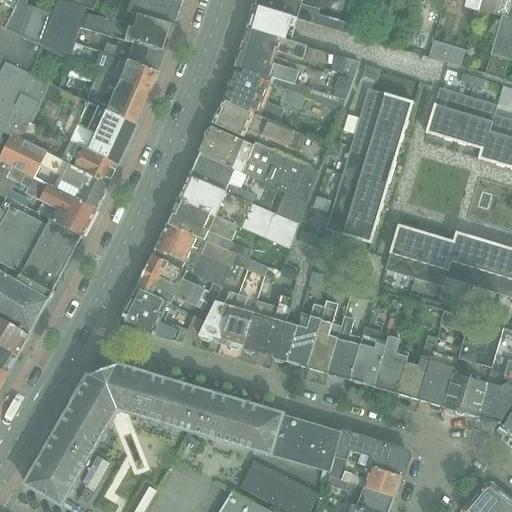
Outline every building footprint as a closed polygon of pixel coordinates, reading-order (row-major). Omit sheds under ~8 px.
[(0,0),(0,27),(41,47),(54,15),(27,6),(28,3),(17,0),(0,0)] [(59,0),(58,3),(93,12),(97,0),(59,0)] [(159,0),(132,0),(131,2),(123,0),(121,0),(116,18),(130,21),(131,16),(173,28),(181,7),(159,0)] [(298,3),(289,0),(257,0),(255,7),(294,17),(294,18),(297,19),(313,24),(316,16),(317,16),(319,11),(298,5),(298,3)] [(481,0),(464,0),(466,1),(464,8),(478,12),(478,10),(481,0)] [(511,0),(481,0),(478,10),(502,17),(511,19),(511,17),(511,0)] [(54,15),(41,47),(40,49),(69,60),(75,44),(80,28),(84,29),(119,40),(164,55),(173,28),(131,16),(130,21),(116,18),(93,12),(58,3),(54,15)] [(255,7),(253,14),(251,20),(248,29),(286,39),(288,31),(290,26),(295,27),(297,19),(294,18),(294,17),(255,7)] [(316,16),(313,24),(348,34),(350,26),(317,16),(316,16)] [(511,17),(511,19),(502,17),(486,74),(502,79),(508,60),(511,61),(511,17)] [(41,47),(0,27),(0,74),(4,66),(29,77),(40,49),(41,47)] [(286,39),(248,29),(235,72),(306,98),(340,114),(360,64),(306,47),(306,46),(286,39)] [(408,42),(398,39),(395,48),(405,51),(408,42)] [(164,55),(119,40),(117,47),(106,43),(103,53),(157,75),(158,72),(164,55)] [(95,70),(98,71),(106,74),(150,95),(151,93),(157,75),(103,53),(101,52),(95,70)] [(4,66),(0,74),(0,138),(3,133),(10,136),(12,131),(17,129),(25,133),(41,99),(48,86),(29,77),(4,66)] [(362,77),(369,80),(373,68),(365,66),(362,77)] [(381,70),(373,68),(369,80),(377,82),(381,70)] [(106,114),(135,128),(141,115),(148,101),(149,98),(150,95),(106,74),(98,71),(91,90),(93,91),(104,97),(106,92),(114,96),(111,101),(106,114)] [(306,98),(235,72),(223,102),(256,116),(274,124),(280,110),(262,102),(265,96),(300,111),(306,98)] [(461,82),(472,86),(474,78),(463,75),(461,82)] [(474,78),(472,86),(484,89),(486,81),(474,78)] [(511,106),(435,83),(415,150),(504,177),(507,168),(511,152),(511,106)] [(56,90),(48,86),(41,99),(55,105),(61,93),(56,90)] [(405,130),(407,121),(412,105),(413,105),(413,103),(411,102),(411,103),(368,90),(360,119),(405,132),(405,131),(404,131),(405,130)] [(256,116),(223,102),(219,111),(219,110),(213,124),(214,124),(213,125),(244,138),(248,132),(286,148),(287,147),(300,153),(306,138),(274,124),(256,116)] [(88,106),(82,117),(70,144),(117,168),(135,128),(106,114),(88,106)] [(351,147),(396,160),(397,159),(396,159),(401,143),(403,135),(404,133),(405,132),(360,119),(351,147)] [(212,128),(200,156),(247,177),(307,203),(320,172),(255,144),(253,147),(230,136),(212,128)] [(47,154),(10,136),(0,155),(0,161),(34,180),(39,170),(47,154)] [(117,168),(70,144),(62,160),(78,169),(77,171),(108,187),(117,168)] [(388,186),(388,185),(395,163),(396,161),(396,160),(351,147),(343,174),(388,187),(388,186)] [(511,152),(507,168),(504,177),(475,277),(472,287),(469,298),(478,300),(487,303),(496,306),(506,309),(511,310),(511,152)] [(62,160),(47,154),(39,170),(34,180),(56,190),(96,211),(108,187),(77,171),(78,169),(62,160)] [(247,177),(200,156),(189,178),(264,210),(267,202),(240,190),(247,177)] [(52,223),(82,238),(96,211),(56,190),(34,180),(0,161),(0,197),(6,201),(8,197),(53,222),(52,223)] [(380,212),(383,204),(387,188),(388,189),(388,187),(343,174),(335,202),(380,215),(380,214),(380,212)] [(300,225),(264,210),(189,178),(178,202),(238,227),(290,250),(300,225)] [(1,211),(0,210),(0,263),(1,264),(53,293),(82,238),(52,223),(53,222),(8,197),(6,201),(1,211)] [(238,255),(249,260),(253,251),(240,248),(231,244),(238,227),(178,202),(168,224),(228,250),(238,255)] [(380,215),(335,202),(326,231),(369,243),(369,244),(371,245),(372,242),(371,242),(376,226),(379,218),(379,216),(380,215)] [(188,272),(222,286),(233,264),(238,255),(228,250),(168,224),(156,250),(157,250),(153,257),(188,271),(188,272)] [(385,271),(414,279),(428,234),(427,234),(427,235),(425,234),(417,231),(401,227),(401,226),(399,225),(398,228),(385,271)] [(299,244),(305,246),(308,234),(302,232),(299,244)] [(446,279),(472,287),(475,277),(486,242),(485,242),(485,241),(485,242),(483,241),(475,239),(458,234),(458,233),(456,233),(456,235),(454,243),(455,243),(445,278),(446,279)] [(305,246),(311,247),(315,236),(308,234),(305,246)] [(443,288),(446,279),(445,278),(455,243),(454,243),(439,238),(430,236),(429,235),(428,234),(414,279),(443,288)] [(321,238),(315,236),(311,247),(317,249),(321,238)] [(317,249),(324,251),(327,240),(324,239),(321,238),(317,249)] [(327,240),(324,251),(330,253),(333,241),(327,240)] [(249,260),(238,255),(233,264),(248,271),(252,262),(249,260)] [(153,256),(144,273),(212,305),(214,302),(216,302),(222,289),(221,288),(222,286),(188,272),(188,271),(153,257),(153,256)] [(267,268),(252,262),(248,271),(264,278),(267,268)] [(0,316),(30,334),(49,300),(49,301),(53,294),(53,293),(1,264),(0,265),(0,316)] [(212,305),(144,273),(136,289),(166,302),(171,304),(174,297),(203,311),(199,318),(204,320),(212,305)] [(353,285),(333,280),(330,291),(349,297),(353,285)] [(376,292),(353,285),(349,297),(372,304),(376,292)] [(123,326),(179,343),(180,343),(181,343),(182,343),(183,342),(184,341),(185,338),(196,341),(199,336),(198,336),(204,320),(199,318),(195,316),(188,330),(176,324),(174,329),(158,322),(166,302),(136,289),(131,301),(128,303),(126,308),(126,312),(121,321),(123,326)] [(238,294),(230,291),(226,306),(216,302),(214,302),(212,305),(204,320),(198,336),(199,336),(202,337),(203,340),(208,342),(211,340),(213,341),(215,340),(221,342),(233,305),(238,294)] [(248,297),(238,294),(233,305),(221,342),(227,344),(228,345),(230,346),(232,349),(237,350),(240,349),(242,350),(253,314),(243,311),(248,297)] [(272,358),(286,362),(290,349),(296,327),(286,323),(293,301),(283,298),(281,297),(278,308),(265,355),(272,357),(272,358)] [(278,308),(257,302),(254,314),(253,314),(242,350),(245,350),(246,353),(251,354),(254,353),(256,354),(257,353),(265,355),(278,308)] [(338,306),(327,302),(325,309),(326,309),(320,327),(307,369),(327,375),(341,327),(333,325),(338,306)] [(315,306),(311,317),(300,313),(296,327),(290,349),(286,362),(289,363),(290,366),(295,367),(298,366),(307,369),(320,327),(326,309),(325,309),(315,306)] [(0,316),(0,346),(17,357),(30,334),(0,316)] [(355,321),(344,317),(341,327),(327,375),(349,381),(359,346),(361,340),(350,336),(355,321)] [(406,324),(393,320),(388,335),(373,388),(397,395),(406,365),(408,359),(407,358),(416,330),(405,327),(406,324)] [(479,322),(479,323),(474,339),(466,336),(459,359),(467,361),(463,376),(454,373),(443,409),(477,418),(491,372),(503,330),(479,322)] [(364,328),(361,340),(359,346),(349,381),(353,382),(355,384),(359,385),(362,385),(373,388),(388,335),(364,328)] [(439,334),(433,332),(430,340),(427,339),(421,357),(417,368),(406,365),(397,395),(418,401),(430,363),(433,351),(439,334)] [(0,346),(0,372),(6,376),(17,357),(0,346)] [(433,351),(430,363),(418,401),(429,405),(430,409),(438,411),(441,408),(443,409),(454,373),(459,359),(433,351)] [(26,485),(61,506),(116,414),(122,412),(331,473),(335,458),(343,433),(342,433),(116,366),(115,367),(90,376),(89,376),(74,402),(74,403),(26,485)] [(505,376),(491,372),(477,418),(479,419),(481,423),(487,424),(490,422),(500,425),(511,404),(511,386),(507,384),(502,387),(505,376)] [(511,412),(506,420),(507,421),(502,428),(510,433),(510,436),(511,437),(511,412)] [(351,452),(368,457),(365,467),(370,469),(402,478),(410,458),(407,452),(343,433),(335,458),(345,461),(348,462),(351,452)] [(345,461),(335,458),(331,473),(330,478),(339,481),(345,461)] [(121,509),(138,465),(123,460),(107,503),(121,509)] [(282,511),(308,511),(317,495),(251,462),(238,489),(282,511)] [(402,478),(370,469),(367,479),(352,475),(345,472),(342,481),(349,484),(394,499),(402,478)] [(342,481),(339,481),(330,478),(328,486),(349,494),(345,504),(353,507),(366,511),(389,511),(394,499),(349,484),(342,481)] [(485,486),(463,511),(495,511),(507,498),(492,486),(485,486)] [(270,511),(233,493),(221,511),(270,511)] [(511,511),(511,502),(507,498),(495,511),(511,511)]
